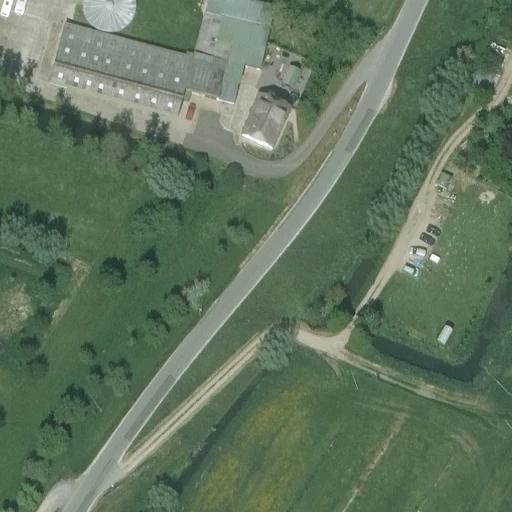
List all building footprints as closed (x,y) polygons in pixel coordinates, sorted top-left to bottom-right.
[(259,70),(275,9),(239,0),(209,0),(195,55),(184,92),(234,106),(243,66),(259,70)] [(178,118),(184,92),(195,55),(187,54),(186,58),(63,31),(48,89),(178,118)] [(293,90),(301,73),(290,68),(282,85),(293,90)] [(480,70),(471,88),(486,95),(495,77),(480,70)] [(272,150),(290,109),(259,96),(242,136),(272,150)] [(442,175),(436,187),(453,195),(459,183),(442,175)]
